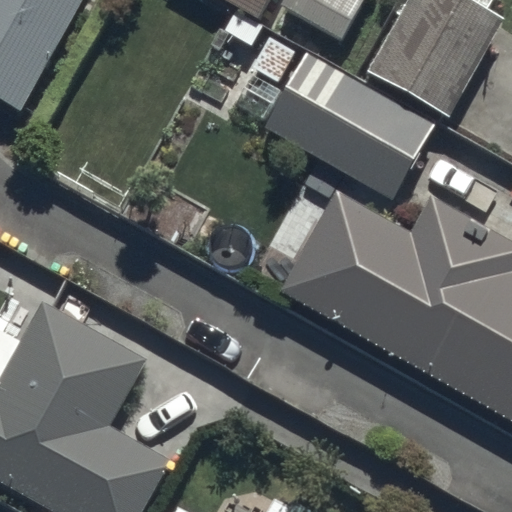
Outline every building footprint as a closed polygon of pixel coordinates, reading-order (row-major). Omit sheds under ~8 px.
[(0,0),(0,93),(20,105),(82,0),(0,0)] [(235,0),(263,15),(271,0),(235,0)] [(368,0),(286,0),(282,9),(345,43),(368,0)] [(511,18),(479,0),(412,0),(376,67),(458,115),(511,22),(511,18)] [(265,124),(394,198),(437,124),(308,50),(265,124)] [(283,285),(511,409),(511,233),(437,192),(414,234),(335,191),(283,285)] [(0,475),(62,511),(148,511),(174,463),(110,426),(148,362),(48,303),(0,385),(0,475)] [(307,511),(283,498),(275,511),(307,511)]
